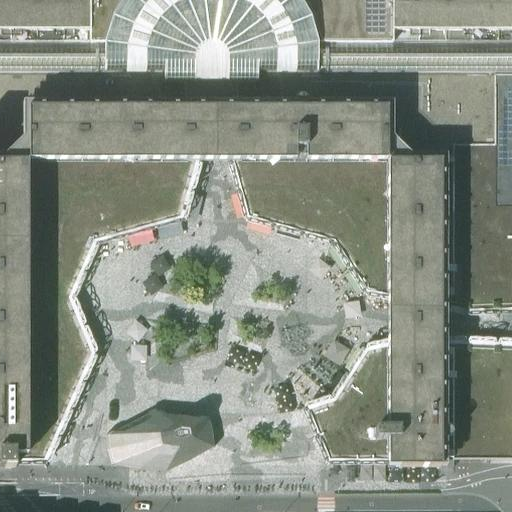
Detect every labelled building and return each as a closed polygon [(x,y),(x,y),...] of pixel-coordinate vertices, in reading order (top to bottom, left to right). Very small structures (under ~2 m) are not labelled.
[(0,0),(0,43),(63,43),(65,45),(72,45),(72,41),(84,41),(84,45),(88,45),(88,47),(103,47),(126,47),(126,46),(136,46),(165,15),(166,15),(165,0),(173,0),(173,11),(191,11),(192,0),(0,0)] [(229,11),(241,11),(241,7),(241,5),(244,5),(254,5),(254,7),(254,16),(264,25),(284,45),(350,45),(388,45),(389,46),(392,46),(392,45),(412,45),(417,41),(417,47),(503,47),(503,43),(502,0),(227,0),(228,7),(229,11)] [(511,0),(502,0),(503,43),(509,43),(511,42),(511,0)] [(228,152),(228,163),(244,222),(331,246),(364,296),(394,302),(393,303),(395,304),(395,302),(398,303),(398,329),(398,342),(396,342),(396,341),(394,341),(394,343),(364,350),(331,400),(302,410),(326,466),(386,466),(386,469),(452,469),(452,462),(471,462),(511,462),(511,72),(493,72),(493,76),(489,76),(489,77),(452,77),(449,78),(447,74),(406,74),(403,72),(255,72),(255,75),(252,76),(241,82),(240,81),(236,83),(232,83),(228,111),(228,134),(228,152)] [(0,469),(15,469),(15,466),(45,466),(94,356),(71,300),(96,246),(182,222),(199,163),(198,154),(199,154),(200,154),(200,153),(200,152),(209,152),(228,152),(228,134),(228,111),(232,83),(236,83),(240,81),(241,82),(252,76),(209,76),(166,76),(166,74),(159,74),(159,75),(142,75),(142,74),(135,74),(135,78),(83,78),(83,74),(0,73),(0,469)] [(153,411),(149,413),(150,415),(109,436),(108,435),(104,437),(105,441),(106,441),(110,463),(109,463),(110,467),(113,468),(114,466),(161,472),(161,474),(164,474),(168,473),(167,471),(209,449),(210,451),(213,449),(212,444),(211,445),(207,423),(208,423),(208,418),(203,418),(203,419),(157,413),(158,412),(153,411)]
